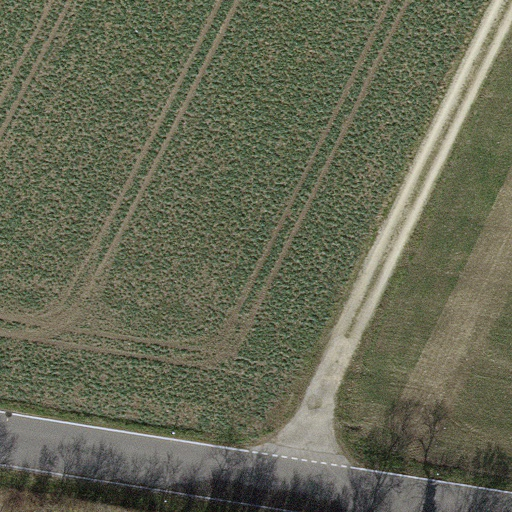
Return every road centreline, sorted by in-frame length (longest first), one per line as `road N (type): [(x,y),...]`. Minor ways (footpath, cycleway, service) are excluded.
road 1 (track): [(503,0),(282,481)]
road 2 (tertiary): [(0,439),(466,511)]
